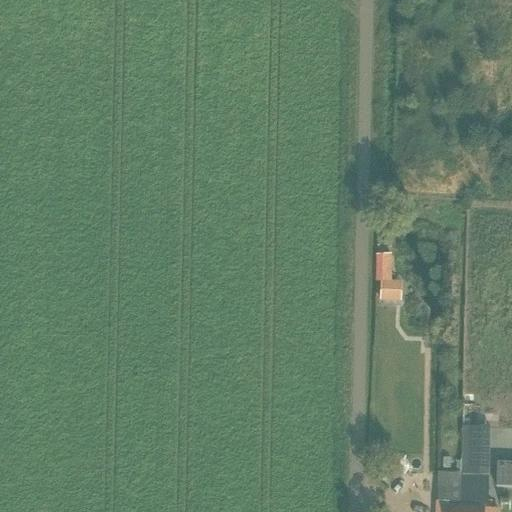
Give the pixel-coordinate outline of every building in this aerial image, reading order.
[(393,253),(376,253),(375,281),(380,281),(380,302),(403,302),(403,280),(393,280),(393,253)] [(442,458),(442,469),(450,469),(450,459),(442,458)] [(511,464),(496,464),(495,488),(511,488),(511,464)] [(485,511),(486,477),(459,476),(458,490),(458,511),(485,511)] [(436,511),(458,511),(458,490),(448,490),(448,503),(437,503),(436,511)]
